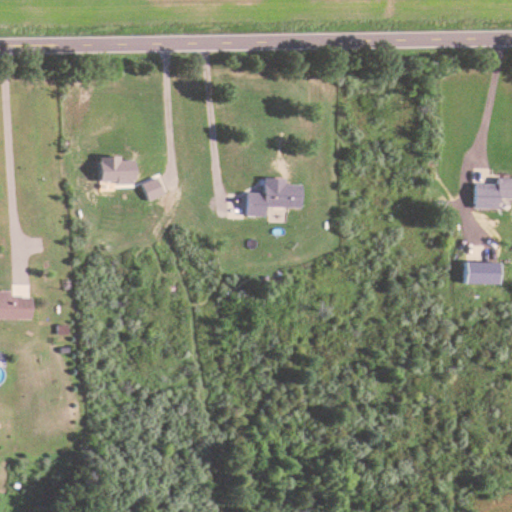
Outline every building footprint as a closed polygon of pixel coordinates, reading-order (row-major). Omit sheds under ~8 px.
[(117,187),(136,180),(116,130),(97,137),(117,187)] [(139,185),(147,200),(161,193),(154,178),(139,185)] [(511,197),(511,178),(495,178),(494,185),(472,184),(471,209),(497,209),(497,198),(511,197)] [(265,207),(300,207),(300,185),(261,184),(261,193),(244,193),(243,216),(265,216),(265,207)] [(29,293),(0,292),(0,317),(29,318),(29,293)]
